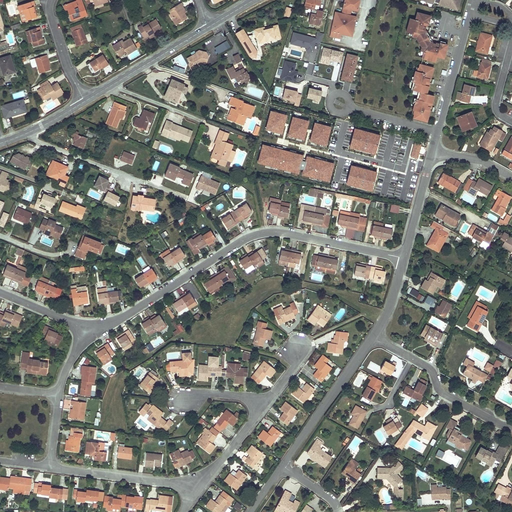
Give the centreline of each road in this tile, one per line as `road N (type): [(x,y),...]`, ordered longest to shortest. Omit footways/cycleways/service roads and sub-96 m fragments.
road 1 (residential): [(90,327),(108,325),(257,234),(402,257)]
road 2 (residential): [(372,337),(428,367),(442,393),(511,426)]
road 3 (residential): [(282,465),(372,337)]
road 4 (residential): [(50,467),(198,487)]
road 5 (tertiary): [(85,101),(208,27)]
road 6 (residential): [(437,131),(469,13)]
